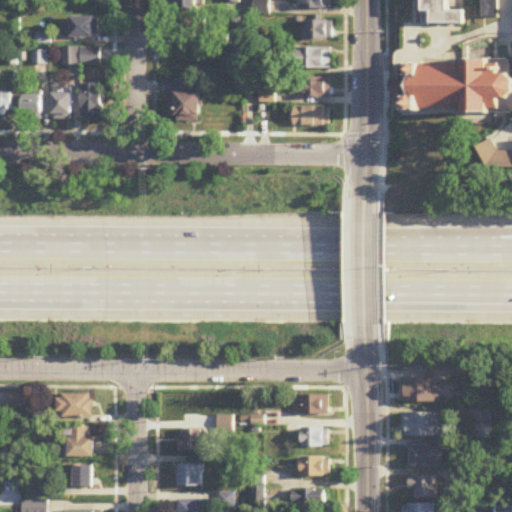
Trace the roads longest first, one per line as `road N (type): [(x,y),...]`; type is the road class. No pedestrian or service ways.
road 1 (motorway): [(511,251),(0,248)]
road 2 (motorway): [(0,293),(511,294)]
road 3 (residential): [(0,371),(367,374)]
road 4 (residential): [(0,153),(367,153)]
road 5 (motorway): [(288,294),(511,304)]
road 6 (secondary): [(367,212),(367,0)]
road 7 (secondary): [(368,511),(367,316)]
road 8 (residential): [(132,153),(134,0)]
road 9 (residential): [(139,511),(139,373)]
